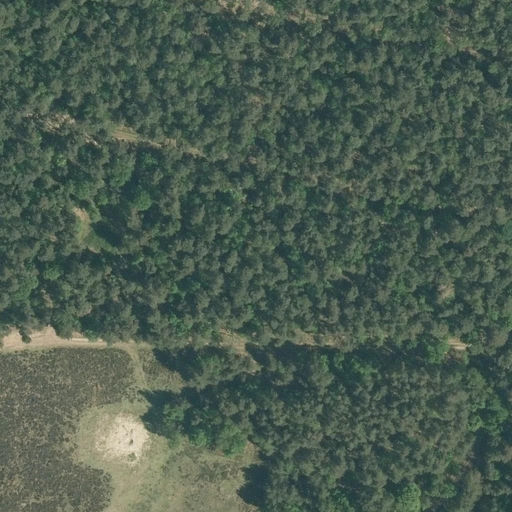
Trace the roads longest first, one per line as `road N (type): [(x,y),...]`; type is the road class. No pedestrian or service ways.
road 1 (track): [(0,116),(511,217)]
road 2 (track): [(0,335),(511,346)]
road 3 (track): [(511,55),(171,0)]
road 4 (track): [(265,13),(253,163)]
